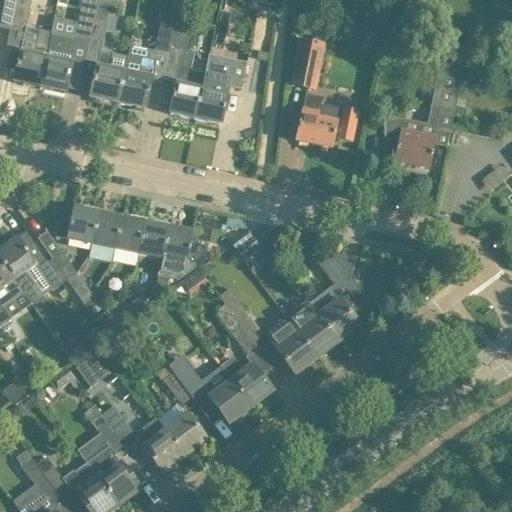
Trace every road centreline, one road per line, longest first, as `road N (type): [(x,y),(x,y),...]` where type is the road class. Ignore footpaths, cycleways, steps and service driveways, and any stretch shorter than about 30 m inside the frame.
road 1 (residential): [(489,274),(450,241),(401,227),(45,154)]
road 2 (residential): [(489,274),(160,511)]
road 3 (track): [(250,200),(281,0)]
road 4 (secondary): [(284,511),(438,400)]
